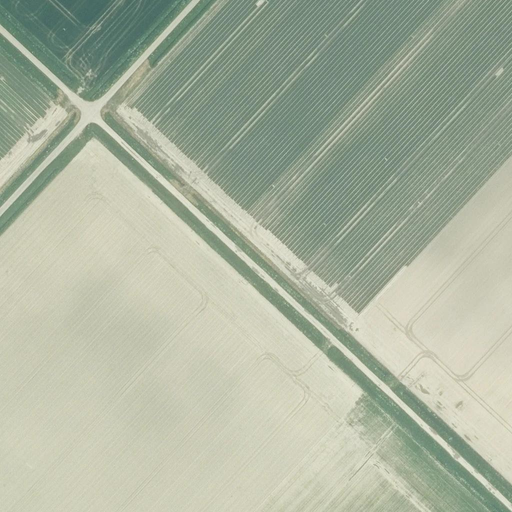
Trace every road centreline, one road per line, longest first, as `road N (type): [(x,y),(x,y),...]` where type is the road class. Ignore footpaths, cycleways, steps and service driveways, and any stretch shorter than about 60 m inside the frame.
road 1 (unclassified): [(511,509),(91,113)]
road 2 (unclassified): [(91,113),(195,0)]
road 3 (unclassified): [(0,211),(91,113)]
road 4 (unclassified): [(91,113),(0,30)]
